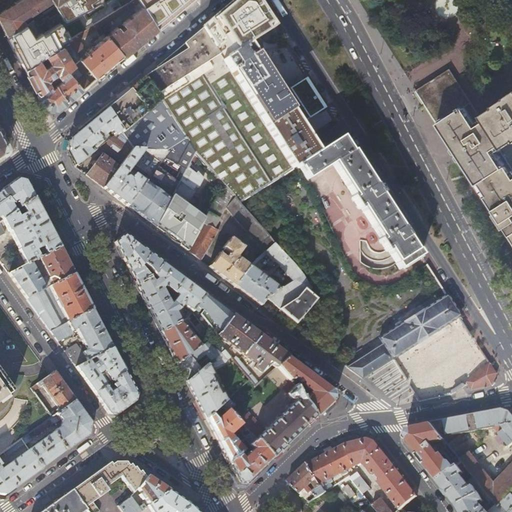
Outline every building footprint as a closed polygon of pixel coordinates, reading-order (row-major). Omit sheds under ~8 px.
[(17,0),(0,11),(0,24),(6,36),(23,25),(20,20),(28,15),(31,19),(32,19),(40,13),(38,9),(50,1),(53,6),(60,1),(61,0),(17,0)] [(6,36),(23,69),(49,52),(65,42),(56,29),(38,40),(34,33),(41,28),(39,26),(44,23),(45,25),(56,19),(61,27),(94,5),(90,0),(61,0),(60,1),(53,6),(40,13),(32,19),(31,19),(23,25),(6,36)] [(137,0),(132,0),(94,24),(98,28),(138,2),(137,0)] [(116,26),(105,36),(122,56),(155,28),(141,7),(121,23),(120,22),(117,24),(121,29),(120,30),(116,26)] [(65,42),(74,53),(82,47),(77,41),(98,28),(94,24),(65,42)] [(280,176),(292,169),(224,60),(223,59),(203,28),(156,67),(157,68),(145,76),(160,101),(184,138),(194,154),(223,186),(239,204),(280,176)] [(86,67),(96,78),(122,56),(105,36),(96,43),(92,38),(89,40),(93,45),(78,58),(79,59),(86,67)] [(23,69),(36,95),(48,85),(57,77),(79,59),(78,58),(74,53),(65,42),(49,52),(23,69)] [(292,169),(295,167),(318,152),(249,44),(223,59),(224,60),(292,169)] [(48,85),(36,95),(44,109),(50,110),(56,111),(90,83),(82,75),(80,77),(79,75),(77,77),(74,74),(77,71),(79,73),(86,67),(79,59),(57,77),(60,81),(51,89),(48,85)] [(511,167),(498,146),(479,116),(449,69),(417,91),(442,130),(468,171),(490,205),(511,239),(511,167)] [(121,132),(160,101),(145,76),(121,96),(106,109),(121,132)] [(511,91),(491,105),(492,107),(479,116),(498,146),(511,137),(511,91)] [(160,101),(121,132),(132,149),(165,152),(184,138),(160,101)] [(114,136),(121,132),(106,109),(69,140),(66,153),(74,167),(91,154),(86,147),(90,144),(92,146),(95,143),(96,144),(93,147),(95,150),(100,147),(110,140),(106,134),(106,132),(105,130),(108,128),(114,136)] [(122,163),(132,149),(121,132),(114,136),(110,140),(100,147),(122,163)] [(189,162),(194,154),(184,138),(165,152),(169,152),(127,207),(155,227),(189,162)] [(298,169),(306,181),(308,181),(332,165),(353,197),(351,198),(359,211),(361,209),(380,239),(378,241),(386,253),(388,252),(399,270),(402,268),(403,269),(418,259),(417,258),(421,256),(353,151),(350,152),(341,138),(318,152),(295,167),(297,170),(298,169)] [(165,152),(132,149),(122,163),(118,167),(103,189),(127,207),(169,152),(165,152)] [(101,155),(86,175),(103,189),(118,167),(101,155)] [(155,227),(187,251),(204,220),(181,208),(184,204),(187,205),(191,198),(187,196),(191,188),(194,190),(202,177),(189,162),(155,227)] [(9,185),(0,191),(0,198),(9,215),(15,211),(11,204),(16,201),(20,208),(34,198),(25,180),(18,178),(9,185)] [(268,237),(258,225),(239,204),(223,186),(204,220),(187,251),(200,260),(219,227),(216,224),(226,208),(259,245),(268,237)] [(9,215),(0,198),(0,216),(3,220),(9,215)] [(0,235),(5,233),(1,226),(5,224),(9,231),(10,231),(19,249),(18,250),(26,265),(60,247),(34,198),(20,208),(18,209),(15,211),(9,215),(3,220),(0,222),(0,235)] [(11,204),(15,211),(18,209),(20,208),(16,201),(11,204)] [(161,264),(123,235),(113,243),(135,286),(152,277),(161,264)] [(208,266),(234,286),(249,266),(236,257),(243,247),(230,238),(222,248),(227,252),(223,257),(218,253),(208,266)] [(293,281),(302,275),(273,243),(260,256),(257,258),(249,266),(234,286),(260,306),(266,297),(279,289),(251,268),(267,253),(293,281)] [(74,274),(60,247),(26,265),(17,270),(10,273),(8,274),(26,299),(45,289),(40,280),(34,268),(42,264),(47,276),(52,285),(74,274)] [(10,273),(17,270),(7,255),(1,259),(10,273)] [(173,292),(183,279),(161,264),(152,277),(135,286),(148,309),(167,299),(161,288),(164,286),(173,292)] [(92,309),(74,274),(52,285),(45,289),(26,299),(49,331),(92,309)] [(266,297),(303,329),(322,307),(316,302),(317,300),(307,293),(312,290),(302,275),(293,281),(279,289),(266,297)] [(45,289),(52,285),(47,276),(40,280),(45,289)] [(196,306),(204,295),(183,279),(173,292),(177,296),(176,298),(172,303),(179,309),(180,308),(183,305),(189,310),(188,313),(190,314),(191,313),(196,306)] [(160,332),(180,322),(182,321),(178,314),(176,315),(175,313),(179,309),(172,303),(176,298),(171,295),(169,298),(167,299),(148,309),(160,332)] [(216,336),(231,315),(204,295),(196,306),(191,313),(205,330),(199,335),(205,342),(209,345),(209,344),(212,340),(209,338),(213,333),(216,336)] [(459,316),(446,295),(380,338),(385,345),(349,369),(364,379),(394,359),(459,316)] [(112,348),(92,309),(49,331),(57,342),(72,334),(72,331),(76,329),(84,344),(79,347),(76,343),(63,351),(75,367),(112,348)] [(232,348),(242,355),(259,336),(231,315),(216,336),(230,347),(229,349),(230,350),(232,348)] [(176,364),(200,346),(192,337),(189,333),(191,331),(186,324),(183,326),(180,322),(160,332),(176,364)] [(277,365),(287,356),(259,336),(242,355),(251,362),(249,364),(251,366),(253,364),(255,365),(253,367),(260,373),(270,364),(274,367),(277,365)] [(219,353),(223,350),(212,340),(209,344),(209,345),(219,353)] [(176,364),(186,382),(203,368),(201,366),(198,367),(194,361),(204,354),(210,361),(219,353),(209,345),(205,342),(200,346),(176,364)] [(125,372),(112,348),(75,367),(94,394),(105,385),(101,380),(97,374),(101,372),(102,374),(104,372),(107,376),(111,381),(113,380),(125,372)] [(186,382),(205,419),(212,413),(214,411),(220,406),(223,403),(226,400),(222,393),(220,394),(215,385),(218,384),(215,378),(212,379),(210,376),(212,375),(210,370),(212,368),(216,368),(225,363),(226,359),(229,357),(223,350),(219,353),(210,361),(203,368),(186,382)] [(302,400),(316,417),(331,402),(330,389),(287,356),(277,365),(290,381),(292,379),(291,379),(293,377),(302,383),(301,384),(301,387),(300,389),(307,395),(302,400)] [(249,380),(254,385),(257,382),(238,360),(235,363),(249,380)] [(480,370),(467,382),(472,390),(492,385),(496,374),(490,363),(480,370)] [(255,439),(272,458),(316,417),(302,400),(296,387),(290,381),(277,365),(274,367),(257,382),(254,385),(239,398),(233,404),(228,399),(226,400),(223,403),(241,424),(259,407),(261,409),(288,385),(291,388),(284,395),(289,400),(292,400),(294,402),(255,439)] [(52,416),(74,400),(54,372),(37,384),(38,386),(42,385),(58,408),(50,413),(52,416)] [(136,394),(125,372),(113,380),(114,383),(113,385),(114,386),(109,389),(106,385),(105,385),(94,394),(108,413),(116,415),(135,401),(136,394)] [(0,379),(10,393),(13,391),(0,373),(0,379)] [(101,380),(105,385),(106,385),(111,381),(107,376),(101,380)] [(0,400),(10,393),(0,379),(0,400)] [(234,393),(228,399),(233,404),(239,398),(234,393)] [(61,426),(28,449),(42,468),(89,435),(90,422),(74,400),(52,416),(49,419),(52,423),(55,423),(60,419),(61,420),(61,426)] [(205,419),(228,463),(240,453),(248,446),(255,439),(252,436),(249,433),(244,437),(243,435),(242,436),(240,434),(236,437),(238,440),(235,441),(229,435),(237,428),(242,433),(246,429),(244,427),(241,424),(223,403),(220,406),(224,412),(218,417),(216,419),(212,413),(205,419)] [(462,461),(468,469),(498,505),(500,503),(511,493),(511,492),(511,414),(509,412),(502,409),(431,423),(432,423),(445,439),(459,457),(462,461)] [(249,433),(252,436),(261,428),(253,419),(244,427),(246,429),(249,433)] [(420,458),(437,481),(462,461),(459,457),(451,462),(447,461),(441,454),(439,455),(435,450),(437,448),(435,446),(433,447),(430,443),(442,440),(442,441),(444,441),(444,440),(445,439),(432,423),(411,428),(405,440),(420,458)] [(21,439),(24,443),(30,438),(27,434),(21,439)] [(7,455),(24,443),(21,439),(4,451),(7,455)] [(240,453),(228,463),(228,464),(237,481),(238,483),(245,484),(272,458),(255,439),(248,446),(249,446),(248,447),(251,450),(245,455),(242,455),(240,453)] [(377,481),(399,509),(416,495),(393,466),(374,441),(368,439),(344,445),(307,463),(321,485),(313,491),(317,497),(333,487),(330,483),(333,482),(333,480),(332,479),(348,470),(349,472),(351,472),(354,470),(354,469),(354,467),(363,463),(372,475),(375,473),(380,478),(377,481)] [(42,468),(28,449),(1,469),(0,468),(0,493),(5,494),(42,468)] [(448,495),(456,505),(478,493),(474,486),(471,488),(461,475),(468,469),(462,461),(437,481),(448,495)] [(121,477),(133,494),(147,476),(127,462),(111,462),(72,490),(86,510),(87,511),(98,511),(92,502),(107,492),(105,488),(121,477)] [(321,485),(307,463),(288,482),(303,497),(305,498),(308,495),(304,491),(306,489),(310,494),(313,491),(321,485)] [(237,481),(228,464),(225,466),(233,483),(237,481)] [(350,478),(370,502),(378,511),(391,511),(380,499),(379,499),(357,473),(350,478)] [(169,490),(147,476),(133,494),(129,499),(118,506),(122,511),(139,511),(148,505),(169,490)] [(83,511),(86,510),(72,490),(40,511),(83,511)] [(197,511),(190,504),(169,490),(148,505),(139,511),(197,511)] [(460,511),(488,511),(480,502),(484,500),(479,493),(478,493),(456,505),(460,511)] [(505,509),(507,511),(508,511),(511,509),(511,493),(500,503),(503,507),(502,508),(504,511),(505,509)]
